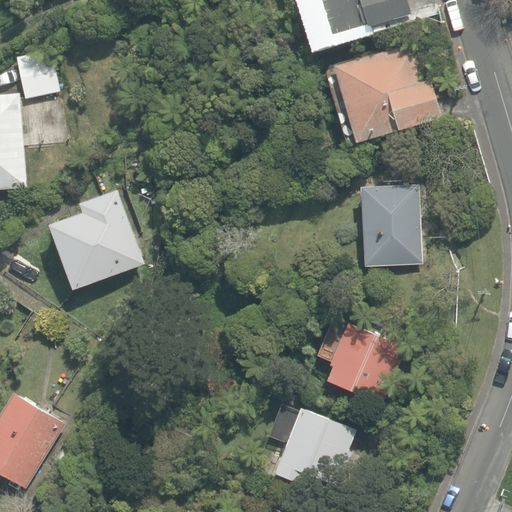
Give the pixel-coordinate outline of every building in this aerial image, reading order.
[(307,0),(319,43),(412,17),(407,0),(307,0)] [(329,70),(351,147),(445,120),(434,80),(424,83),(413,45),(329,70)] [(58,102),(56,92),(61,91),(52,50),(17,57),(26,99),(35,97),(37,107),(58,102)] [(0,93),(0,188),(29,186),(22,92),(0,93)] [(363,186),(367,264),(424,262),(420,183),(363,186)] [(54,223),(77,287),(146,263),(120,189),(83,202),(86,211),(54,223)] [(325,323),(330,313),(307,303),(303,314),(325,323)] [(329,379),(385,402),(402,359),(397,357),(403,342),(349,321),(333,362),(335,363),(329,379)] [(0,417),(0,469),(28,486),(67,421),(17,390),(0,417)] [(311,474),(339,486),(353,450),(350,449),(359,428),(304,406),(277,472),(307,484),(311,474)] [(56,460),(69,468),(78,452),(65,445),(56,460)]
